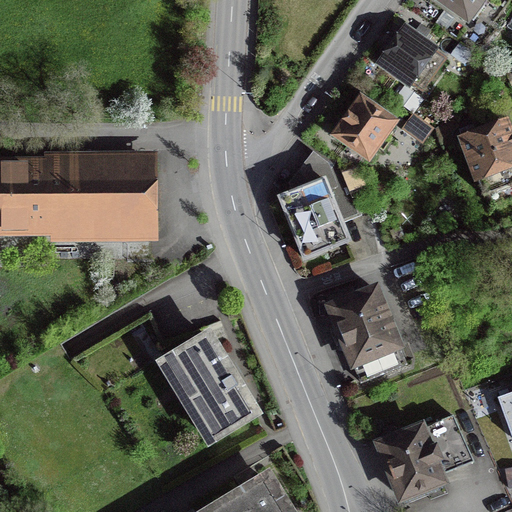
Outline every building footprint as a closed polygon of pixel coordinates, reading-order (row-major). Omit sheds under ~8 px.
[(435,0),(466,22),(468,19),(472,22),(483,7),(479,5),(482,0),(435,0)] [(421,94),(445,61),(403,31),(395,42),(391,39),(383,50),(388,53),(379,64),(421,94)] [(462,67),(469,56),(457,48),(450,60),(462,67)] [(341,123),(338,121),(333,129),(338,133),(335,137),(367,159),(391,124),(360,102),(351,114),(349,113),(341,123)] [(425,145),(434,132),(413,118),(404,132),(425,145)] [(511,180),(511,145),(504,126),(462,142),(481,192),(511,180)] [(0,231),(150,231),(150,166),(56,167),(0,167),(0,231)] [(346,243),(322,184),(280,200),(304,260),(346,243)] [(360,384),(405,366),(374,292),(330,309),(360,384)] [(211,443),(254,417),(205,337),(171,358),(193,395),(185,400),(211,443)] [(511,394),(497,400),(511,440),(511,394)] [(472,463),(451,418),(399,438),(397,431),(386,435),(389,442),(379,446),(400,499),(441,483),(434,464),(440,462),(445,474),(472,463)] [(254,486),(242,493),(211,511),(283,511),(291,507),(280,490),(272,495),(263,480),(254,486)]
